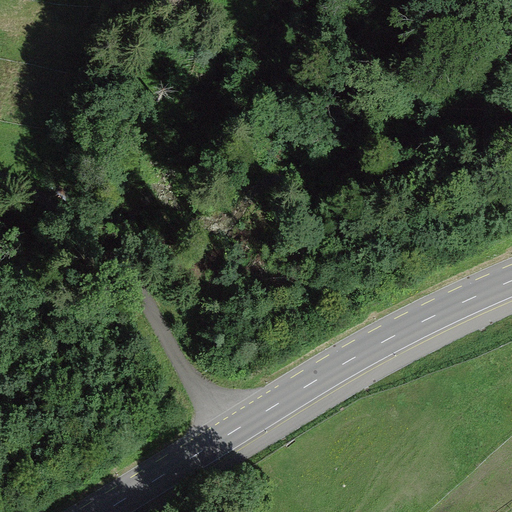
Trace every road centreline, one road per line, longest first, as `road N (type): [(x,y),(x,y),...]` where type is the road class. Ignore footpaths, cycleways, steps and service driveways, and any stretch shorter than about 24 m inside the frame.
road 1 (residential): [(226,436),(140,294),(45,195),(0,178)]
road 2 (tertiary): [(226,436),(393,337),(511,282)]
road 3 (tertiary): [(105,511),(226,436)]
